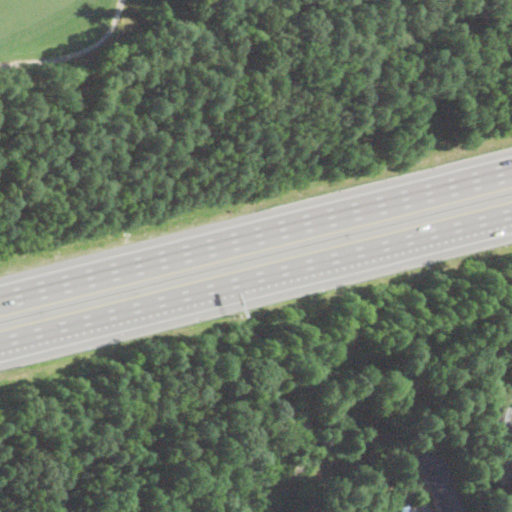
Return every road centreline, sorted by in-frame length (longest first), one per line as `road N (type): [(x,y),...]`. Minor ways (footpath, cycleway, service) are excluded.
road 1 (motorway): [(511,168),(0,296)]
road 2 (motorway): [(0,341),(511,216)]
